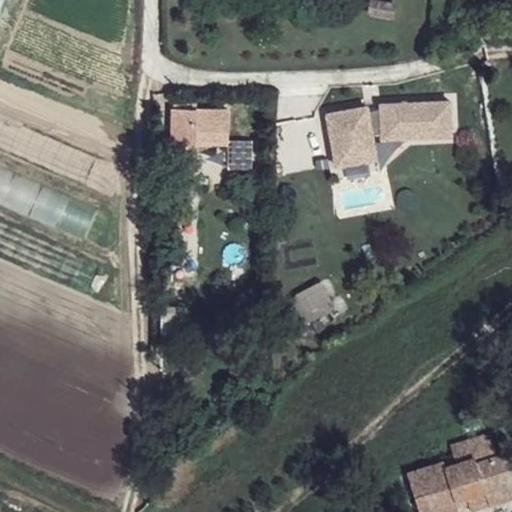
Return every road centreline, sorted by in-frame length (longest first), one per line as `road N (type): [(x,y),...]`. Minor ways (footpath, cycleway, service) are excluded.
road 1 (track): [(133,511),(155,66)]
road 2 (track): [(511,46),(395,72),(285,81),(186,80),(155,66)]
